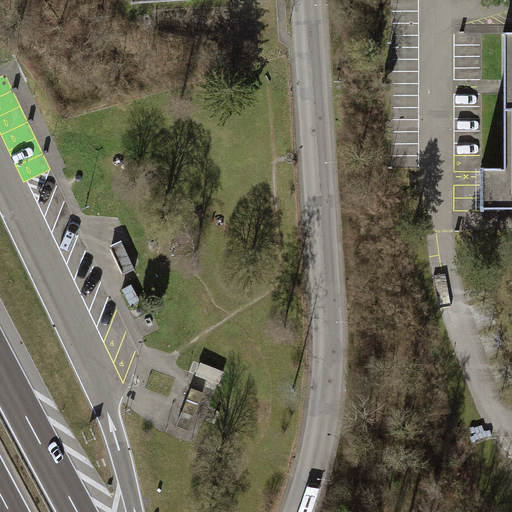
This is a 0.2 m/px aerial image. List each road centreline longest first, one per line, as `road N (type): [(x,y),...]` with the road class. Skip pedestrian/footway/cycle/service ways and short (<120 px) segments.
road 1 (residential): [(304,0),(320,303),(317,394),(290,511)]
road 2 (motorway): [(78,511),(0,365)]
